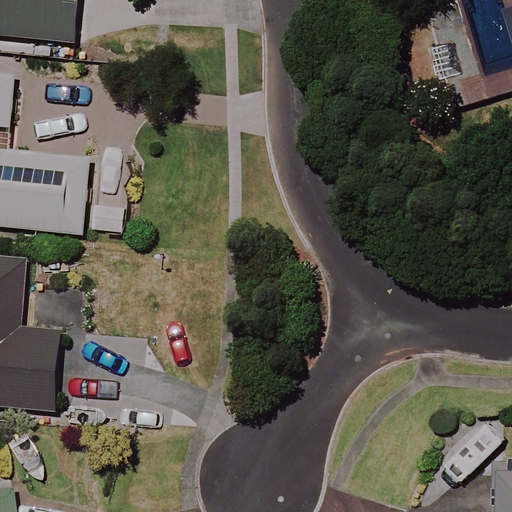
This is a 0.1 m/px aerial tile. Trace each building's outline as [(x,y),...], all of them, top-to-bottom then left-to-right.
[(0,0),(0,35),(75,43),(79,0),(0,0)] [(18,78),(0,76),(0,227),(82,236),(90,161),(0,151),(0,128),(12,129),(18,78)] [(26,264),(0,262),(0,407),(54,412),(60,335),(20,332),(26,264)] [(511,511),(511,459),(489,459),(487,511),(511,511)] [(0,493),(0,511),(14,511),(12,492),(0,493)]
